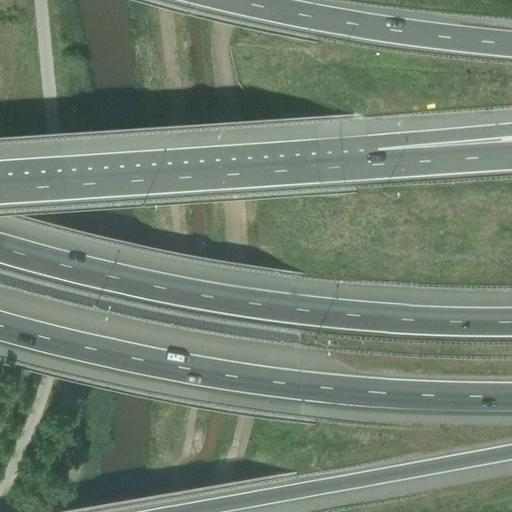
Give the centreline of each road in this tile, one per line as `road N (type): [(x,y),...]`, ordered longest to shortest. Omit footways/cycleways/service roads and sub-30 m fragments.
road 1 (motorway): [(511,320),(414,318),(199,293),(0,241)]
road 2 (motorway): [(0,322),(183,367),(396,394),(511,398)]
road 3 (track): [(41,0),(60,229),(58,310),(48,371),(0,495)]
road 4 (motorway): [(340,169),(0,194)]
road 5 (motorway): [(178,511),(511,453)]
road 6 (trunk): [(511,48),(234,0)]
road 7 (motorway): [(511,134),(340,169)]
road 8 (motorway): [(511,157),(340,169)]
